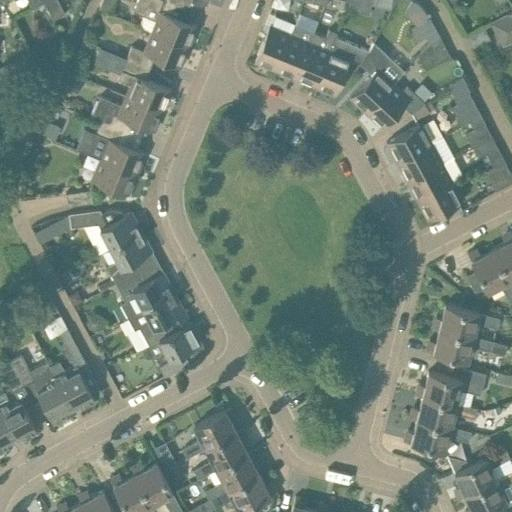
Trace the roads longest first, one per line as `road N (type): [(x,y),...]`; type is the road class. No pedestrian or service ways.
road 1 (residential): [(247,354),(173,214),(175,176),(215,83)]
road 2 (residential): [(0,505),(30,467),(247,354)]
road 3 (residential): [(402,256),(350,145),(334,130),(215,83)]
road 4 (residential): [(353,464),(402,256)]
road 5 (residential): [(511,152),(425,0)]
road 6 (residential): [(353,464),(296,444),(247,354)]
road 7 (residential): [(402,256),(511,199)]
